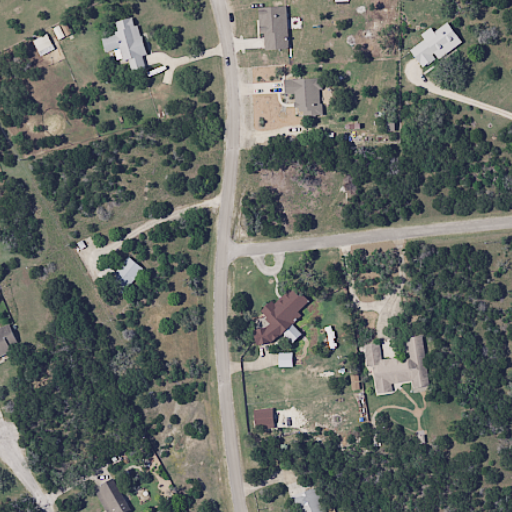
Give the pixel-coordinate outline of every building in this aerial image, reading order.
[(258,7),(260,50),(287,49),(285,6),(258,7)] [(144,69),(141,55),(143,55),(134,16),(113,21),(116,34),(100,38),(103,52),(120,48),(126,73),(144,69)] [(420,68),(460,43),(446,21),(406,46),(420,68)] [(282,80),(283,94),(294,93),(294,115),(320,115),(320,79),(282,80)] [(141,268),(127,257),(106,283),(121,294),(141,268)] [(299,315),(296,311),(307,301),(292,284),(261,313),(268,321),(250,337),(261,349),(299,315)] [(15,343),(8,325),(0,328),(0,356),(10,352),(7,346),(15,343)] [(380,360),(378,343),(365,344),(371,396),(391,394),(390,384),(410,382),(411,392),(427,391),(421,336),(403,338),(405,357),(380,360)] [(272,409),(253,409),(253,429),(272,429),(272,409)] [(92,489),(104,511),(125,511),(129,510),(112,479),(92,489)] [(324,511),(319,488),(292,495),(296,511),(324,511)]
